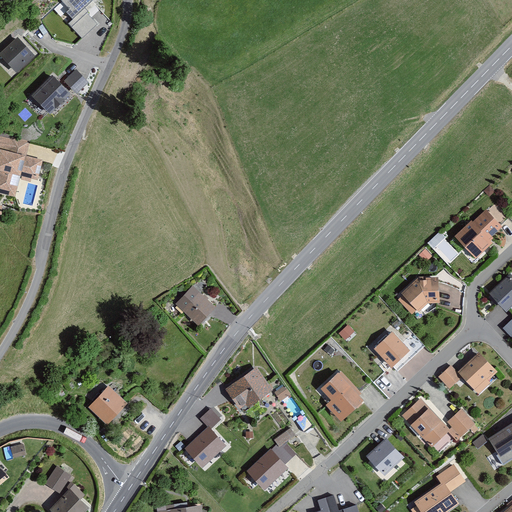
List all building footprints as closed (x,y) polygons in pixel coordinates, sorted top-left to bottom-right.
[(91,0),(62,0),(70,7),(67,10),(74,18),(69,23),(82,37),(96,24),(86,13),(88,11),(84,7),(91,0)] [(33,54),(17,38),(1,53),(17,70),(33,54)] [(64,79),(76,92),(88,81),(76,68),(64,79)] [(54,71),(30,93),(51,115),(75,92),(54,71)] [(26,156),(29,143),(0,135),(0,193),(15,197),(21,175),(38,180),(43,160),(26,156)] [(472,222),(457,235),(477,256),(491,243),(487,237),(507,219),(495,206),(488,212),(487,211),(473,223),(472,222)] [(511,276),(510,275),(492,292),(508,308),(511,304),(511,276)] [(417,278),(403,293),(419,310),(428,301),(438,301),(437,278),(417,278)] [(199,323),(215,306),(193,286),(170,310),(176,316),(184,309),(199,323)] [(409,350),(393,333),(377,349),(393,365),(409,350)] [(461,371),(478,390),(495,375),(493,374),(496,371),(480,354),(461,371)] [(450,367),(440,377),(450,387),(460,377),(450,367)] [(228,389),(243,410),(270,391),(256,370),(228,389)] [(328,404),(342,419),(363,400),(339,374),(323,388),(334,400),(328,404)] [(90,407),(106,422),(123,403),(107,388),(90,407)] [(421,401),(404,415),(435,449),(450,436),(455,441),(474,424),(463,412),(450,423),(453,426),(448,431),(421,401)] [(511,425),(492,438),(506,461),(511,457),(511,425)] [(204,466),(225,446),(209,428),(187,448),(204,466)] [(477,447),(487,439),(483,435),(474,442),(477,447)] [(369,456),(386,473),(403,457),(386,439),(369,456)] [(11,445),(14,456),(26,453),(23,442),(11,445)] [(265,487),(286,468),(271,451),(249,470),(265,487)] [(416,501),(423,511),(444,511),(458,503),(449,491),(464,480),(454,466),(437,478),(441,483),(416,501)] [(70,477),(58,468),(48,484),(59,492),(70,477)] [(54,511),(84,511),(87,509),(70,492),(53,510),(54,511)] [(356,511),(355,508),(340,511),(328,511),(327,509),(335,506),(332,498),(320,501),(323,511),(356,511)]
